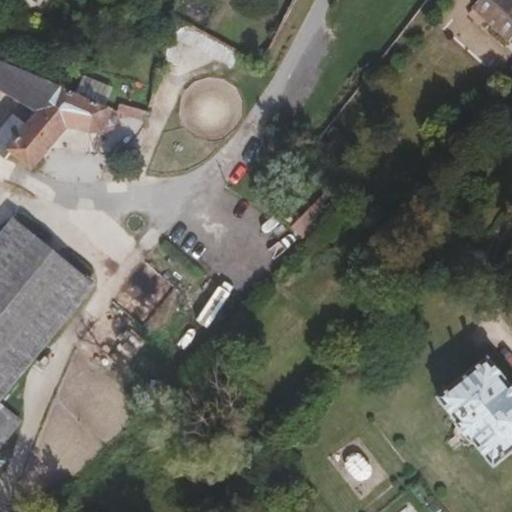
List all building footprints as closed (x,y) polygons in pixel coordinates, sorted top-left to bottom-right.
[(238,0),(173,0),(169,14),(209,35),(232,47),(254,6),(238,0)] [(511,0),(483,0),(471,13),(511,52),(511,0)] [(202,50),(209,35),(169,14),(157,57),(160,59),(164,58),(172,61),(176,49),(191,44),(202,50)] [(232,66),(237,55),(207,42),(202,53),(232,66)] [(104,118),(0,67),(0,93),(37,115),(56,133),(63,126),(95,138),(96,136),(104,118)] [(28,168),(56,133),(37,115),(21,135),(8,151),(28,168)] [(142,127),(113,115),(109,121),(104,118),(96,136),(105,141),(109,138),(114,127),(138,137),(142,127)] [(8,151),(21,135),(6,122),(1,122),(0,122),(0,157),(1,159),(8,151)] [(326,191),(290,228),(303,241),(339,204),(326,191)] [(0,388),(86,286),(8,222),(0,232),(0,388)] [(273,321),(365,360),(392,295),(300,256),(273,321)] [(511,447),(511,391),(485,357),(437,396),(457,422),(472,440),(490,464),(511,447)] [(472,440),(457,422),(452,426),(452,432),(462,444),(467,444),(472,440)] [(354,481),(370,476),(363,454),(347,460),(354,481)]
